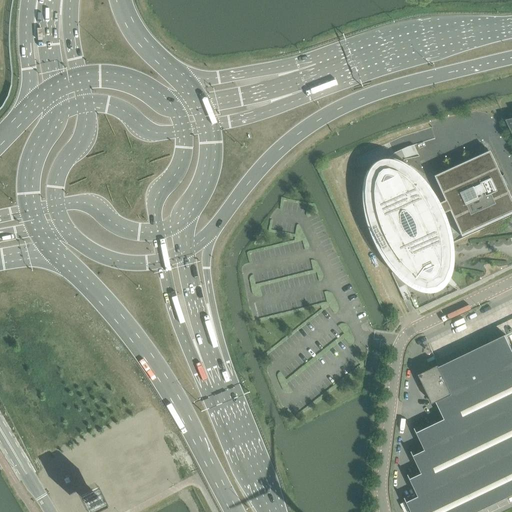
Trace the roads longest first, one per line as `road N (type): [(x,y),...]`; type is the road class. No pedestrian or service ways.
road 1 (primary): [(211,230),(276,152),(336,108),(511,57)]
road 2 (primary): [(66,265),(148,357),(234,511)]
road 3 (unclassified): [(511,282),(400,342),(380,480),(383,511)]
road 4 (primary): [(511,25),(429,38),(317,74)]
road 5 (primary): [(317,74),(204,79),(157,58)]
road 6 (primary): [(216,383),(206,268),(211,230)]
road 7 (primary): [(272,511),(216,383)]
road 8 (primary): [(216,383),(204,354),(182,332),(162,260)]
road 9 (primary): [(216,383),(183,252)]
road 10 (primary): [(40,0),(26,34),(27,100),(13,125)]
road 11 (primary): [(317,74),(266,110),(208,126)]
road 12 (primary): [(317,74),(199,104)]
